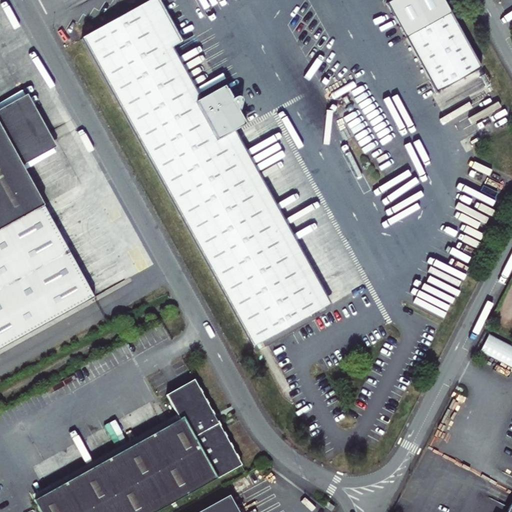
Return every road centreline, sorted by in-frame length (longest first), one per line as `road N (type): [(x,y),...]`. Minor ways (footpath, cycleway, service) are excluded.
road 1 (residential): [(332,483),(265,436),(22,0)]
road 2 (unclassified): [(511,239),(398,461),(377,478),(332,483)]
road 3 (unknown): [(209,335),(35,434),(13,467),(18,511)]
road 4 (track): [(0,397),(186,293)]
road 5 (unknown): [(0,375),(173,270)]
